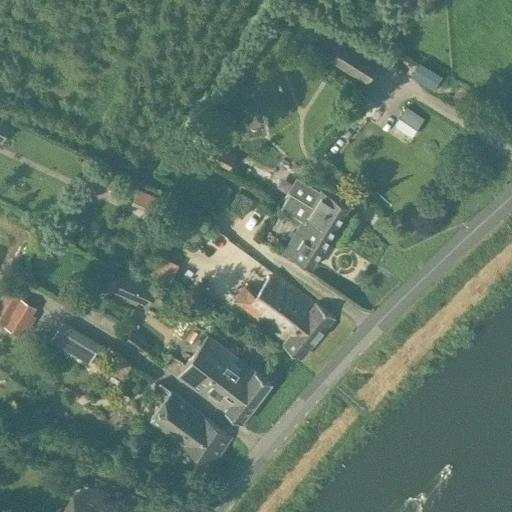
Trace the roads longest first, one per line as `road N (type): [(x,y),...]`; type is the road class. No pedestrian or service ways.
road 1 (tertiary): [(213,511),(365,338),(511,196)]
road 2 (unknown): [(170,511),(58,457),(0,440)]
